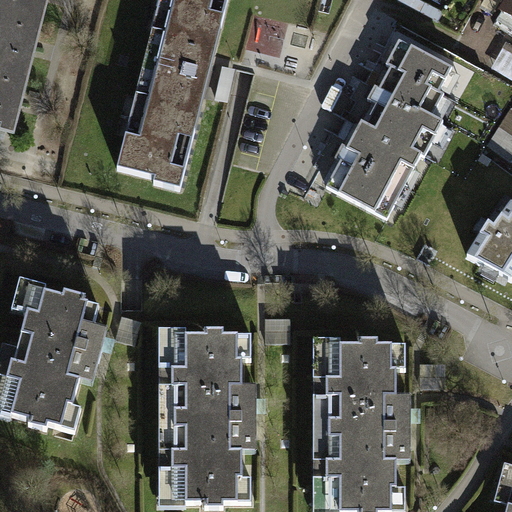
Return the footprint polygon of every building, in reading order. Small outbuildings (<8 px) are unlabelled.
[(0,0),(0,134),(7,136),(5,143),(20,146),(57,0),(0,0)] [(161,0),(118,178),(153,186),(152,191),(179,198),(213,65),(229,0),(161,0)] [(442,13),(417,0),(397,0),(398,1),(437,22),(442,13)] [(511,0),(501,0),(496,9),(500,12),(494,21),(511,31),(511,0)] [(440,123),(431,118),(442,96),(437,94),(450,70),(396,42),(391,52),(383,66),(388,68),(385,74),(377,89),(374,88),(371,94),(366,102),(374,106),(364,126),(358,123),(345,149),(341,147),(337,154),(335,159),(339,162),(325,188),(385,220),(419,156),(421,157),(440,123)] [(511,108),(487,147),(511,163),(511,162),(511,108)] [(466,253),(510,277),(511,274),(511,200),(510,199),(493,222),(486,219),(480,230),(466,253)] [(14,364),(12,364),(1,403),(9,417),(30,423),(28,428),(47,432),(48,428),(75,435),(81,411),(72,409),(79,383),(92,386),(107,332),(94,329),(99,309),(85,305),(86,300),(64,294),(63,299),(42,294),(28,301),(24,317),(27,318),(14,364)] [(141,323),(122,319),(116,342),(135,347),(141,323)] [(290,320),(266,320),(266,345),(290,345),(290,320)] [(183,338),(172,350),(172,390),(175,390),(175,454),(172,454),(173,494),(183,505),(205,505),(205,511),(224,511),(224,505),(252,505),(252,481),(243,481),(243,454),(257,454),(256,389),(243,389),(243,363),(251,363),(251,338),(224,338),(224,333),(205,333),(205,338),(183,338)] [(338,348),(327,359),(327,400),(329,400),(329,464),(327,464),(327,504),(334,511),(405,511),(406,491),(397,491),(397,464),(411,464),(411,399),(397,399),(397,372),(406,372),(406,348),(378,348),(378,343),(359,343),(359,348),(338,348)] [(445,390),(445,365),(421,366),(421,390),(445,390)]
